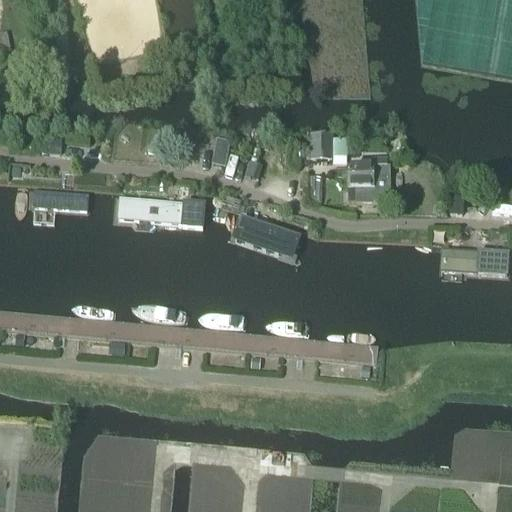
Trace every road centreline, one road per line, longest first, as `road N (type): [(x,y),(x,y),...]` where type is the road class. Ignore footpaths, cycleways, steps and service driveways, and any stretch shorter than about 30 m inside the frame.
road 1 (unclassified): [(0,160),(221,182),(322,222),(511,229)]
road 2 (unclassified): [(0,360),(359,393)]
